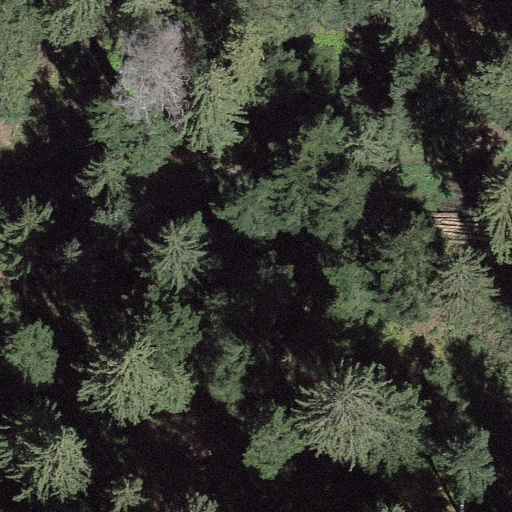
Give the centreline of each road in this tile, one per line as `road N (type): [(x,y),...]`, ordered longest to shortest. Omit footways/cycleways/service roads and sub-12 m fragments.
road 1 (track): [(0,184),(511,160)]
road 2 (track): [(399,0),(511,140)]
